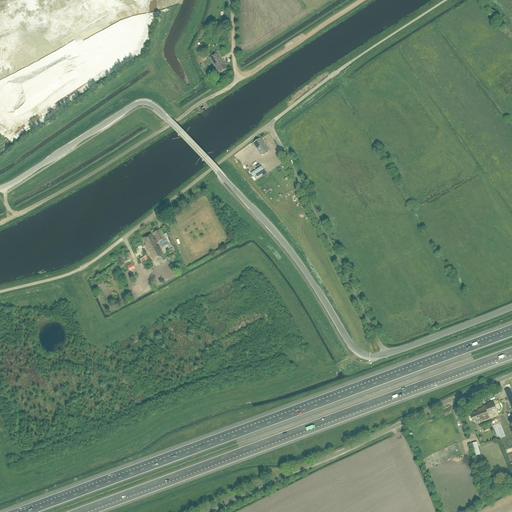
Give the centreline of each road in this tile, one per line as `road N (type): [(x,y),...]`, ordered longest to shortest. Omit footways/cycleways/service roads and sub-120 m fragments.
road 1 (unclassified): [(387,354),(366,356),(351,346),(280,239),(152,104),(134,104),(2,187)]
road 2 (motorway): [(511,332),(27,511)]
road 3 (motorway): [(79,511),(511,351)]
road 4 (unclassified): [(204,511),(511,375)]
road 5 (unclassified): [(20,213),(234,83),(230,0)]
road 6 (unclassified): [(268,124),(90,263),(0,291)]
road 7 (unclassified): [(268,124),(387,354)]
road 8 (track): [(360,0),(235,79)]
road 9 (unclassified): [(387,354),(511,307)]
